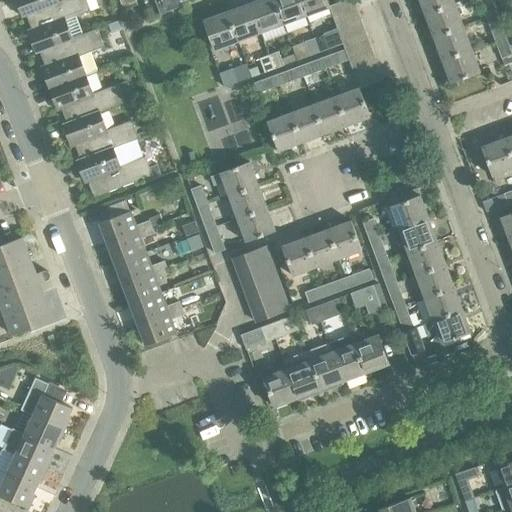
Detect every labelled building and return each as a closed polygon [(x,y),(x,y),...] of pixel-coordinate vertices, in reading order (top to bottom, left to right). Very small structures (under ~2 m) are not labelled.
[(59,1),(59,0),(58,0),(21,0),(16,2),(22,16),(26,14),(59,1)] [(36,52),(40,51),(40,50),(73,37),(72,37),(66,19),(90,10),(86,0),(59,0),(59,1),(26,14),(34,36),(30,38),(36,52)] [(156,0),(162,13),(180,6),(178,2),(182,0),(156,0)] [(261,32),(284,23),(274,0),(256,0),(250,2),(261,32)] [(274,0),(284,23),(306,15),(301,0),(274,0)] [(329,6),(329,5),(326,0),(301,0),(306,15),(329,6)] [(342,0),(329,5),(329,6),(333,17),(357,8),(354,0),(342,0)] [(420,0),(426,16),(456,5),(453,0),(420,0)] [(479,0),(486,18),(497,14),(492,0),(479,0)] [(238,40),(261,32),(250,2),(227,11),(238,40)] [(426,16),(434,37),(463,26),(456,5),(426,16)] [(338,29),(362,20),(357,8),(333,17),(338,29)] [(215,49),(238,40),(227,11),(204,20),(215,49)] [(486,18),(495,41),(506,37),(497,14),(486,18)] [(342,40),(366,32),(362,20),(338,29),(342,40)] [(443,60),(472,49),(463,26),(434,37),(443,60)] [(87,74),(94,71),(97,70),(90,51),(104,46),(97,27),(72,37),(73,37),(40,50),(40,51),(48,73),(44,74),(49,88),(87,73),(87,74)] [(324,34),(315,38),(320,52),(343,44),(342,43),(337,28),(324,33),(324,34)] [(347,52),(370,43),(366,32),(342,40),(345,49),(347,52)] [(511,53),(506,37),(495,41),(501,58),(511,54),(511,53)] [(315,38),(292,46),(297,61),(320,52),(315,38)] [(351,64),(375,55),(370,43),(347,52),(349,60),(351,64)] [(349,60),(347,52),(345,49),(322,58),(326,68),(349,60)] [(472,49),(443,60),(451,82),(480,71),(472,49)] [(269,55),(275,69),(284,65),(278,51),(269,55)] [(259,58),(264,73),(275,69),(269,55),(259,58)] [(375,55),(351,64),(355,76),(379,67),(375,55)] [(302,77),(326,68),(322,58),(298,66),(302,77)] [(279,86),(302,77),(298,66),(275,75),(279,86)] [(355,76),(359,86),(360,88),(384,79),(379,67),(355,76)] [(233,68),(220,73),(226,87),(238,82),(233,68)] [(58,100),(67,122),(67,123),(100,110),(100,111),(133,98),(127,82),(118,85),(118,83),(94,92),(87,74),(87,73),(49,88),(54,102),(58,100)] [(257,94),(279,86),(275,75),(253,83),(257,94)] [(370,116),(360,88),(359,86),(336,95),(347,125),(370,116)] [(323,134),(347,125),(336,95),(312,104),(323,134)] [(300,142),(323,134),(312,104),(289,113),(300,142)] [(72,136),(81,158),(81,159),(114,147),(115,148),(137,139),(138,139),(131,119),(107,129),(100,111),(100,110),(67,123),(67,122),(62,123),(68,138),(72,136)] [(278,150),(300,142),(289,113),(267,121),(278,150)] [(511,160),(511,134),(503,138),(511,160)] [(492,175),(511,167),(511,160),(503,138),(482,146),(492,175)] [(152,174),(149,166),(145,155),(143,156),(137,139),(115,148),(114,147),(81,159),(81,158),(76,160),(82,174),(86,172),(95,196),(152,174)] [(228,192),(257,181),(250,161),(220,172),(220,173),(211,176),(214,185),(224,182),(228,192)] [(237,218),(267,206),(257,181),(228,192),(237,218)] [(196,204),(207,200),(201,185),(190,189),(196,204)] [(399,229),(428,218),(420,194),(390,205),(399,229)] [(206,230),(216,226),(207,200),(196,204),(206,230)] [(267,206),(237,218),(246,241),(276,230),(267,206)] [(136,225),(131,211),(100,222),(107,243),(152,226),(164,222),(160,213),(148,217),(149,220),(136,225)] [(510,240),(511,238),(511,212),(501,216),(510,240)] [(369,240),(380,236),(373,218),(362,222),(369,240)] [(408,251),(437,240),(428,218),(399,229),(408,251)] [(327,229),(338,258),(362,249),(351,220),(327,229)] [(183,226),(186,234),(199,230),(195,221),(183,226)] [(114,262),(146,250),(141,238),(154,233),(152,226),(107,243),(106,243),(107,245),(108,244),(114,262)] [(216,226),(206,230),(215,253),(225,249),(216,226)] [(315,267),(338,258),(327,229),(304,237),(315,267)] [(180,240),(185,252),(204,245),(199,233),(180,240)] [(378,263),(388,259),(380,236),(369,240),(378,263)] [(0,266),(30,256),(22,237),(0,244),(0,266)] [(293,275),(315,267),(304,237),(282,245),(293,275)] [(416,275),(446,264),(437,240),(408,251),(416,275)] [(242,283),(276,270),(266,245),(233,257),(242,283)] [(114,262),(123,284),(167,267),(165,260),(152,265),(146,250),(114,262)] [(0,291),(32,280),(25,261),(31,259),(30,256),(0,266),(0,291)] [(386,286),(397,282),(388,259),(378,263),(386,286)] [(425,297),(454,286),(446,264),(416,275),(425,297)] [(130,303),(161,291),(156,279),(170,273),(167,267),(123,284),(122,284),(122,285),(123,285),(130,303)] [(344,277),(348,288),(373,279),(369,268),(344,277)] [(42,270),(36,273),(39,283),(45,280),(46,280),(47,280),(49,279),(49,277),(50,276),(50,274),(49,272),(48,271),(47,270),(45,270),(42,270)] [(246,295),(280,283),(276,270),(242,283),(246,295)] [(327,296),(348,288),(344,277),(323,285),(327,296)] [(0,301),(5,315),(10,313),(46,299),(44,296),(39,298),(32,280),(0,291),(0,301)] [(395,309),(405,305),(397,282),(386,286),(395,309)] [(251,307),(285,295),(280,283),(246,295),(251,307)] [(382,308),(373,284),(351,293),(356,308),(366,304),(369,313),(382,308)] [(309,302),(327,296),(323,285),(305,292),(309,302)] [(433,319),(462,309),(454,286),(425,297),(433,319)] [(130,303),(138,324),(192,303),(189,297),(167,306),(161,291),(130,303)] [(285,295),(251,307),(256,321),(289,309),(285,295)] [(46,299),(10,313),(18,332),(53,319),(46,299)] [(177,333),(172,319),(194,310),(192,303),(138,324),(136,324),(137,325),(138,325),(146,345),(177,333)] [(316,306),(321,321),(330,318),(325,303),(316,306)] [(403,330),(413,326),(405,305),(395,309),(403,330)] [(311,325),(321,321),(316,306),(306,310),(311,325)] [(433,319),(423,323),(428,335),(437,331),(442,343),(471,332),(462,309),(433,319)] [(270,323),(276,338),(285,335),(279,320),(270,323)] [(258,328),(242,334),(247,349),(276,338),(270,323),(258,328)] [(413,326),(403,330),(412,354),(422,350),(413,326)] [(355,343),(366,371),(389,362),(378,334),(355,343)] [(306,351),(320,388),(343,380),(332,351),(329,342),(306,351)] [(355,343),(332,351),(343,380),(366,371),(355,343)] [(306,351),(284,359),(287,368),(298,397),(320,388),(306,351)] [(274,406),(298,397),(287,368),(263,377),(274,406)] [(21,409),(33,414),(33,413),(65,428),(71,416),(70,412),(72,406),(43,393),(47,383),(35,378),(21,409)] [(25,433),(54,446),(57,441),(60,439),(65,428),(33,413),(33,414),(25,433)] [(25,433),(13,427),(4,447),(16,452),(15,453),(47,468),(53,455),(52,452),(54,446),(25,433)] [(43,478),(47,468),(15,453),(7,473),(36,486),(39,480),(43,478)] [(511,460),(496,466),(504,487),(511,484),(511,460)] [(473,468),(457,474),(466,500),(474,497),(467,479),(476,475),(473,468)] [(34,491),(36,486),(7,473),(0,488),(0,493),(30,507),(35,495),(34,491)] [(511,484),(504,487),(495,490),(502,510),(511,507),(511,506),(511,484)] [(416,511),(411,497),(375,510),(376,511),(416,511)]
